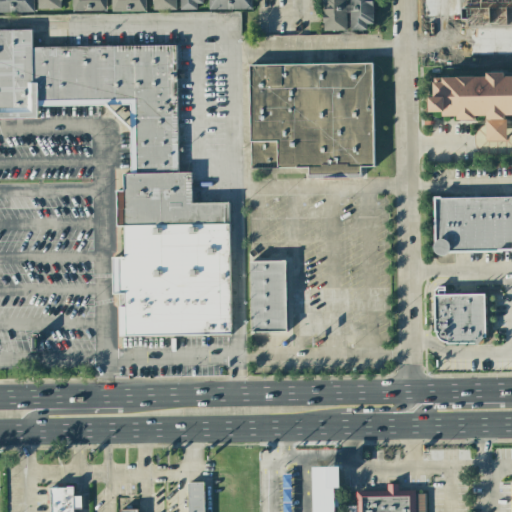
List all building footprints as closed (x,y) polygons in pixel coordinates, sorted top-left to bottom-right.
[(34,0),(0,0),(0,12),(35,12),(34,0)] [(38,0),(39,9),(62,8),(62,0),(38,0)] [(73,0),(74,11),(107,10),(107,0),(73,0)] [(112,0),(112,12),(147,10),(146,0),(112,0)] [(176,10),(176,0),(153,0),(153,10),(176,10)] [(179,0),(203,0),(203,3),(197,3),(197,9),(180,9),(179,0)] [(252,9),(252,0),(209,0),(209,10),(252,9)] [(346,0),(323,0),(324,31),(347,30),(346,0)] [(349,0),(351,28),(374,28),(373,0),(349,0)] [(511,0),(463,0),(463,23),(511,22),(511,0)] [(0,114),(38,115),(38,103),(106,104),(131,129),(132,172),(123,172),(125,255),(117,258),(116,336),(230,336),(231,204),(191,203),(192,173),(176,173),(177,47),(34,46),(30,31),(0,30),(0,114)] [(251,169),(309,168),(309,178),(361,177),(361,165),(374,164),(372,63),(249,65),(251,169)] [(434,77),(434,97),(430,97),(430,112),(442,112),(442,116),(457,116),(457,120),(476,120),(476,116),(486,115),(487,141),(506,141),(505,115),(511,115),(511,75),(503,76),(503,72),(485,72),(485,77),(434,77)] [(511,196),(433,198),(434,253),(511,251),(511,196)] [(288,332),(286,260),(250,261),(252,332),(288,332)] [(444,295),(444,287),(434,287),(435,344),(485,343),(485,294),(444,295)] [(334,511),(334,488),(341,487),(340,466),(312,467),(313,511),(334,511)] [(188,511),(188,484),(204,483),(204,511),(188,511)] [(426,511),(426,491),(400,491),(400,484),(387,484),(387,491),(356,492),(356,506),(347,506),(347,511),(356,511),(426,511)] [(49,490),(49,511),(73,511),(73,508),(72,496),(72,489),(49,490)] [(72,496),(81,496),(82,508),(73,508),(72,496)]
